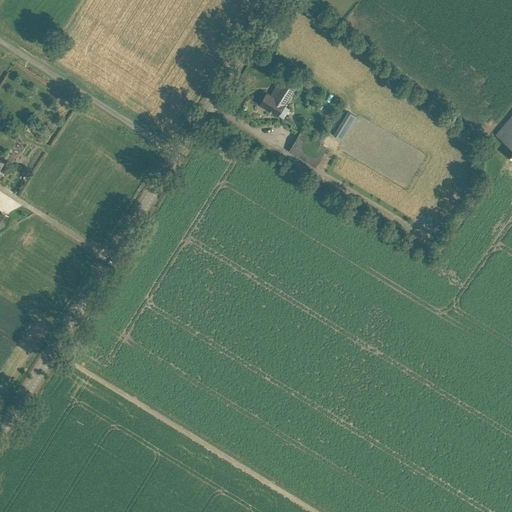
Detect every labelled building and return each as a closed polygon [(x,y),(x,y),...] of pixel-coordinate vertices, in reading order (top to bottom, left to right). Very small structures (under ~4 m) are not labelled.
[(287,82),(281,79),(273,91),(277,94),(275,97),(267,92),(260,103),(278,114),(285,104),(284,103),(294,87),(292,86),(295,81),(290,78),(287,82)] [(351,112),(336,135),(343,140),(358,116),(351,112)] [(511,114),(496,134),(511,147),(511,114)] [(289,150),(315,166),(327,147),(300,131),(289,150)] [(423,215),(414,234),(425,240),(434,220),(423,215)]
